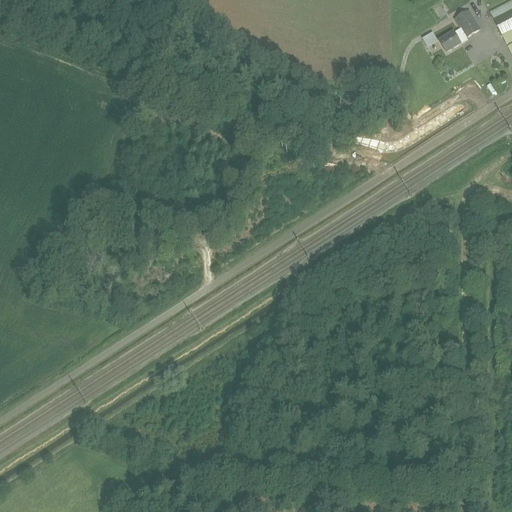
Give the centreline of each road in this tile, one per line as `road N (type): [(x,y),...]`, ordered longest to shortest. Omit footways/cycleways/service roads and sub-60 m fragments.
road 1 (unclassified): [(0,421),(511,91)]
road 2 (track): [(467,511),(465,201),(471,184),(511,152)]
